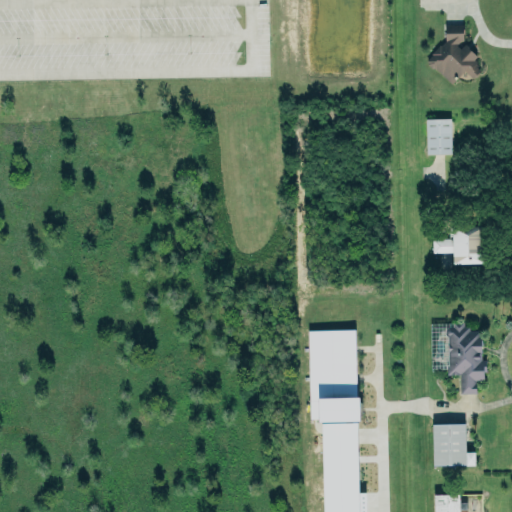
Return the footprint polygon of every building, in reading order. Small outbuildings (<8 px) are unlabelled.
[(451,82),(435,67),(435,68),(433,66),(431,66),(427,63),(427,60),(425,59),(432,53),(431,52),(439,43),(440,44),(445,39),(443,39),(442,22),(463,22),(463,31),(462,31),(462,40),(476,54),(473,57),(477,60),(475,61),(478,63),(476,65),(479,68),(478,70),(478,72),(475,75),(473,75),(472,76),(463,68),(451,82)] [(451,153),(450,118),(425,118),(426,154),(451,153)] [(429,323),(432,368),(446,368),(446,374),(459,373),(460,393),(476,392),(475,379),(485,379),(484,359),(481,359),(480,328),(462,329),(462,321),(429,323)] [(322,511),(358,511),(355,328),(308,329),(309,419),(321,419),(322,511)] [(465,451),(464,417),(431,418),(432,465),(474,464),(474,451),(465,451)] [(458,511),(458,493),(433,494),(433,511),(458,511)]
